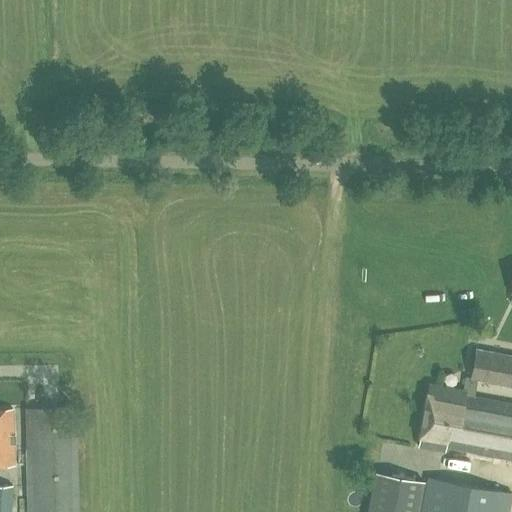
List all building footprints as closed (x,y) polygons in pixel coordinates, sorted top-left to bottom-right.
[(446,447),(511,459),(511,403),(474,397),(477,380),(511,386),(511,355),(476,349),(470,377),(466,377),(464,390),(430,383),(418,446),(445,451),(446,447)] [(26,408),(29,511),(77,511),(75,407),(26,408)] [(0,409),(0,465),(15,465),(13,409),(0,409)] [(368,511),(417,511),(423,481),(376,472),(368,511)] [(422,511),(508,511),(511,494),(511,493),(429,478),(422,511)] [(0,511),(11,511),(12,486),(0,485),(0,511)]
